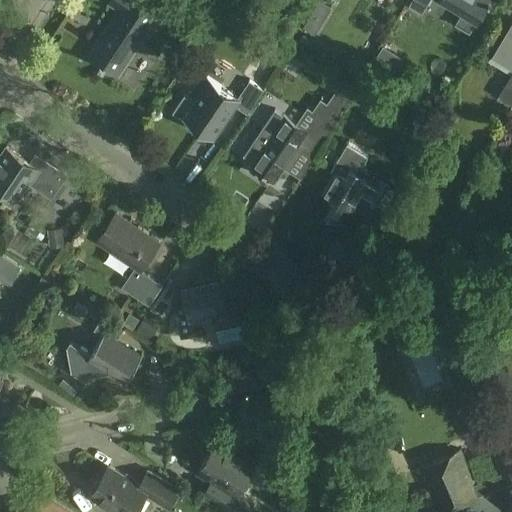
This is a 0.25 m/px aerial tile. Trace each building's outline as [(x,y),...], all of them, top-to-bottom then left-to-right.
[(119,9),(89,55),(100,63),(100,64),(105,67),(106,66),(116,72),(116,73),(118,75),(161,11),(143,0),(111,0),(110,3),(119,9)] [(212,10),(196,0),(184,0),(180,7),(203,23),(212,10)] [(412,0),(410,5),(423,12),(430,0),(446,0),(463,10),(455,24),(470,33),(488,2),(491,4),(492,1),(490,0),(412,0)] [(315,34),(323,22),(310,15),(303,26),(315,34)] [(511,19),(492,52),(511,63),(511,74),(499,96),(511,104),(511,19)] [(185,118),(174,111),(173,112),(194,126),(197,122),(215,134),(234,105),(248,114),(264,89),(250,80),(238,98),(221,86),(201,72),(200,73),(211,80),(185,118)] [(275,109),(244,155),(252,161),(250,164),(275,181),(300,145),(310,152),(328,126),(318,119),(309,132),(275,109)] [(329,213),(345,223),(362,194),(384,207),(397,186),(386,180),(384,183),(360,169),(369,155),(348,142),(333,167),(336,169),(323,191),(337,199),(329,213)] [(0,156),(0,188),(9,195),(9,194),(18,200),(30,183),(44,193),(60,169),(36,153),(30,162),(7,146),(0,156)] [(122,287),(142,300),(156,280),(141,270),(161,241),(117,211),(97,240),(112,250),(109,256),(109,260),(122,269),(127,268),(131,263),(136,266),(122,287)] [(48,228),(50,246),(65,245),(62,226),(48,228)] [(0,254),(0,277),(10,284),(20,267),(0,254)] [(183,285),(190,319),(212,314),(216,330),(243,324),(238,301),(226,303),(220,277),(183,285)] [(118,372),(128,378),(140,358),(116,343),(126,326),(105,313),(94,330),(103,335),(91,355),(79,347),(70,362),(72,371),(71,372),(87,382),(90,377),(118,372)] [(159,324),(144,316),(136,330),(151,339),(159,324)] [(511,493),(511,429),(489,439),(511,493)] [(247,511),(253,502),(237,492),(256,462),(218,438),(198,471),(212,479),(204,492),(235,511),(247,511)] [(461,450),(420,467),(433,498),(426,501),(430,511),(437,511),(439,511),(438,511),(442,511),(480,496),(461,450)] [(169,507),(180,490),(149,471),(140,484),(109,465),(91,495),(114,509),(112,511),(134,511),(146,494),(169,507)] [(281,503),(284,511),(306,511),(301,496),(281,503)] [(68,511),(44,497),(35,511),(21,503),(15,511),(68,511)]
